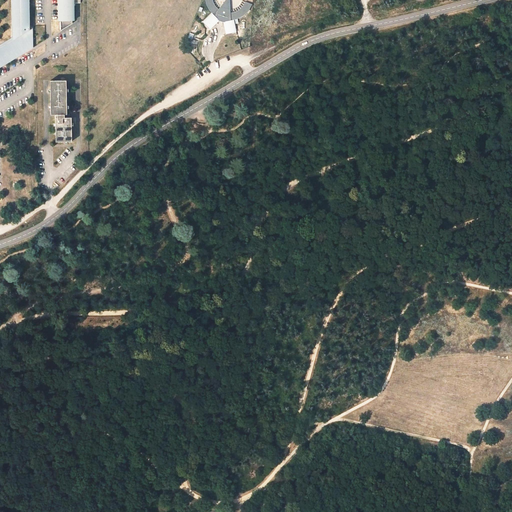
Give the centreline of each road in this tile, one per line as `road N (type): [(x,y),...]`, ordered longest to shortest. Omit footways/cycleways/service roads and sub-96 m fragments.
road 1 (track): [(0,326),(42,314),(164,306),(236,278),(281,189),(511,94)]
road 2 (primary): [(0,244),(51,220),(128,147),(295,50),(484,0)]
road 3 (track): [(26,356),(14,322),(23,310),(153,278),(183,260),(186,242),(164,195),(163,170),(175,150),(209,130),(198,105)]
road 4 (track): [(278,466),(320,332),(355,273),(511,207)]
road 5 (track): [(511,292),(454,281),(406,303),(381,391),(316,429),(278,466)]
road 6 (track): [(0,410),(94,428),(205,500),(249,496),(278,466)]
road 7 (track): [(185,490),(193,421),(169,391),(97,362),(26,356)]
road 8 (track): [(470,455),(450,442),(297,417)]
road 9 (track): [(478,511),(468,484),(470,455),(511,378)]
